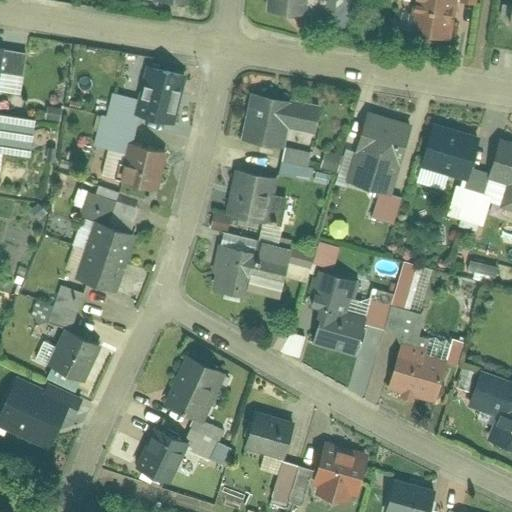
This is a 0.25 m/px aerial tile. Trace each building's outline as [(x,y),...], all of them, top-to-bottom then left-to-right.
[(401,0),(398,21),(441,28),(446,0),(401,0)] [(511,0),(501,0),(499,13),(511,15),(511,0)] [(0,39),(0,64),(14,67),(18,42),(0,39)] [(124,103),(161,111),(172,65),(136,57),(127,92),(105,87),(99,111),(121,116),(124,103)] [(241,83),(232,129),(275,138),(278,125),(305,130),(311,97),(241,83)] [(470,126),(424,114),(412,158),(458,170),(470,126)] [(368,115),(348,181),(390,194),(410,128),(368,115)] [(511,134),(488,129),(479,169),(511,176),(511,134)] [(110,174),(148,183),(158,142),(121,133),(110,174)] [(228,161),(218,205),(256,214),(266,170),(228,161)] [(82,214),(75,237),(116,254),(126,225),(99,215),(107,194),(78,184),(69,210),(82,214)] [(214,230),(206,277),(236,282),(237,276),(273,282),(280,241),(214,230)] [(106,282),(116,254),(75,237),(64,267),(106,282)] [(323,309),(314,340),(355,352),(364,319),(342,313),(352,279),(321,271),(311,306),(323,309)] [(76,369),(92,335),(55,318),(39,352),(76,369)] [(389,335),(376,382),(423,395),(437,348),(389,335)] [(173,345),(156,391),(197,407),(214,361),(173,345)] [(506,374),(472,361),(460,391),(488,402),(477,429),(511,442),(511,388),(502,385),(506,374)] [(4,371),(0,380),(0,419),(39,437),(58,395),(4,371)] [(285,411),(247,399),(229,456),(266,467),(261,483),(277,488),(277,489),(297,495),(302,479),(345,491),(359,444),(314,432),(306,460),(287,455),(273,451),(285,411)] [(215,421),(184,410),(177,432),(147,415),(126,454),(159,472),(178,440),(204,449),(215,421)] [(415,511),(424,478),(384,469),(378,493),(375,507),(397,511),(415,511)] [(488,511),(489,510),(450,502),(448,511),(488,511)]
